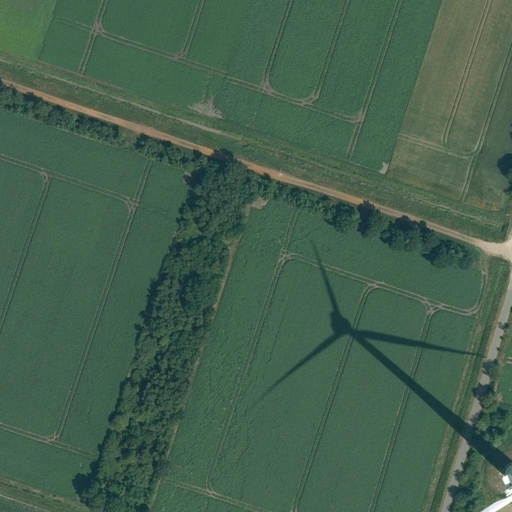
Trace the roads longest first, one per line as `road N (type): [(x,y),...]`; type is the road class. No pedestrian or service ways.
road 1 (track): [(0,85),(511,252)]
road 2 (unclassified): [(511,284),(441,511)]
